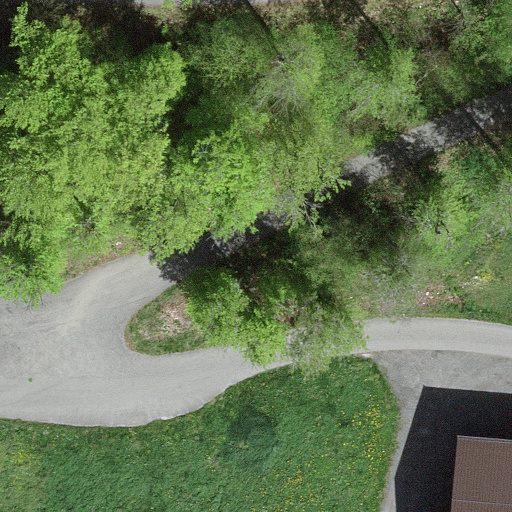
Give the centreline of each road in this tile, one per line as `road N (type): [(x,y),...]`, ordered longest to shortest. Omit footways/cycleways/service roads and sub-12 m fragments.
road 1 (unclassified): [(70,359),(143,275),(511,103)]
road 2 (unclassified): [(70,359),(182,370),(371,334),(511,339)]
